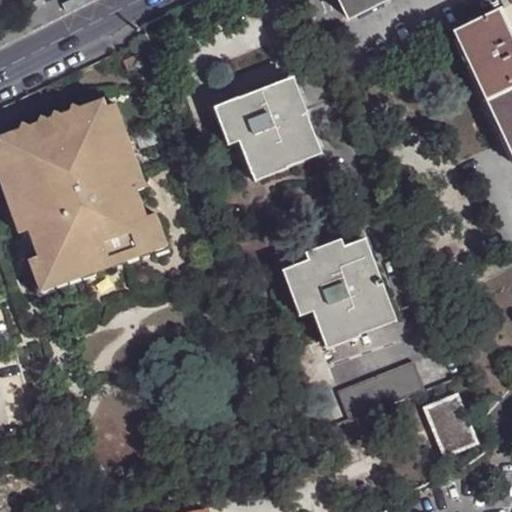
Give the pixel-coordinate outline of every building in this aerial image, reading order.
[(338,0),(348,18),(384,0),(338,0)] [(499,10),(511,37),(511,4),(504,8),(499,10)] [(511,153),(511,37),(499,10),(454,30),(511,153)] [(143,63),(138,54),(122,61),(127,71),(143,63)] [(236,141),(251,175),(318,148),(307,116),(302,117),(286,78),(228,101),(231,108),(218,113),(230,144),(236,141)] [(146,188),(115,103),(106,107),(103,98),(79,106),(72,103),(69,110),(61,113),(54,109),(50,117),(46,119),(39,115),(36,122),(28,125),(22,122),(18,128),(0,134),(0,186),(17,235),(27,231),(36,256),(27,260),(39,293),(168,247),(156,213),(146,216),(137,191),(146,188)] [(215,106),(218,113),(231,108),(228,101),(215,106)] [(318,148),(251,175),(254,182),(321,155),(318,148)] [(363,239),(358,241),(375,283),(380,280),(363,239)] [(315,308),(328,342),(394,317),(380,280),(375,283),(358,241),(310,261),(301,264),(291,268),(308,310),(315,308)] [(298,257),(301,264),(310,261),(306,254),(298,257)] [(301,313),(308,310),(291,268),(283,271),(301,313)] [(394,317),(328,342),(331,350),(396,324),(394,317)] [(342,422),(348,436),(372,426),(367,413),(428,388),(417,361),(341,393),(351,418),(342,422)] [(511,386),(488,415),(505,438),(511,430),(511,386)] [(417,408),(434,458),(474,443),(457,394),(417,408)] [(372,426),(348,436),(349,438),(352,441),(355,442),(361,443),(364,442),(369,439),(372,435),(373,432),(372,428),(372,426)] [(370,495),(365,483),(341,493),(347,505),(370,495)]
